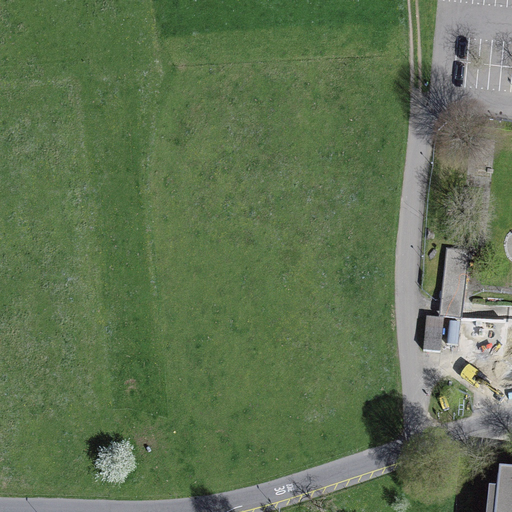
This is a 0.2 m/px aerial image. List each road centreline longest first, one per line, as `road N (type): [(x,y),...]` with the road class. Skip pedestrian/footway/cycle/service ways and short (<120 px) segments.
road 1 (residential): [(424,450),(409,306),(431,101),(511,110)]
road 2 (residential): [(170,511),(424,450)]
